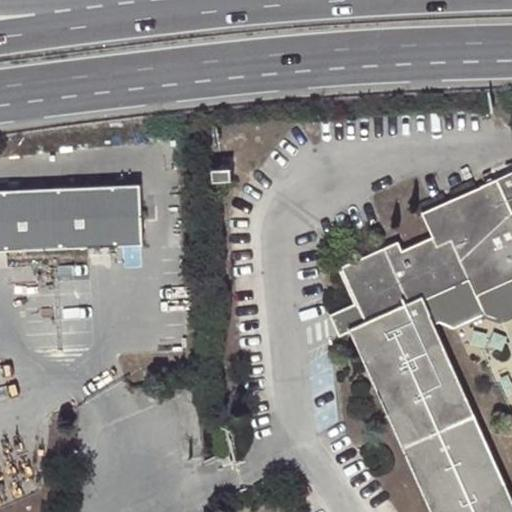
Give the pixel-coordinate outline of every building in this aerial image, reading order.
[(224,159),(224,168),(216,169),(216,178),(225,177),(233,177),(233,158),(224,159)] [(511,172),(425,212),(435,236),(430,238),(418,243),(405,249),(401,240),(344,266),(361,305),(371,301),(375,313),(377,316),(424,296),(425,298),(471,278),(487,313),(489,318),(502,321),(511,316),(511,172)] [(144,183),(0,186),(0,246),(145,243),(144,183)] [(408,220),(418,243),(430,238),(419,214),(408,220)] [(471,278),(425,298),(437,325),(443,322),(457,327),(487,313),(471,278)] [(511,511),(511,490),(437,325),(425,298),(424,296),(377,316),(352,327),(434,511),(511,511)] [(375,313),(371,301),(361,305),(339,315),(345,327),(375,313)]
